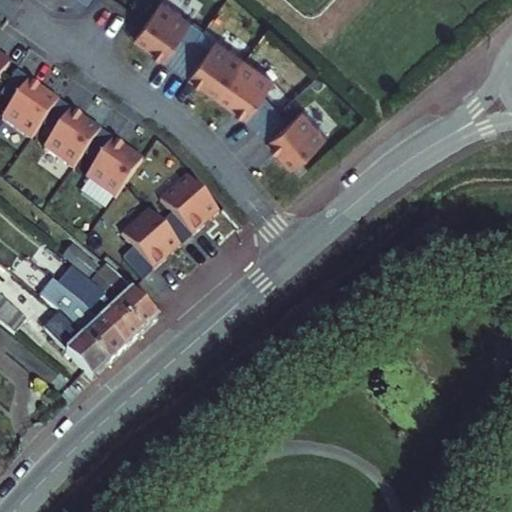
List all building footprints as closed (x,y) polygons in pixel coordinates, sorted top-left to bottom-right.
[(247,117),(290,165),(325,136),(303,107),(289,119),(263,93),(273,77),(215,34),(205,52),(180,34),(191,18),(165,0),(158,0),(134,37),(217,96),(247,117)] [(85,178),(114,198),(142,159),(17,69),(0,91),(0,93),(12,101),(1,118),(30,138),(43,122),(53,132),(43,147),(72,168),(84,152),(94,160),(85,178)] [(123,259),(142,280),(219,212),(187,178),(160,201),(172,217),(161,225),(148,210),(122,234),(133,249),(123,259)] [(69,245),(59,256),(84,276),(94,265),(69,245)] [(104,264),(88,279),(99,288),(114,274),(115,273),(104,264)] [(114,274),(99,288),(140,332),(156,318),(114,274)] [(66,318),(83,303),(52,277),(37,295),(59,312),(60,313),(66,318)] [(83,303),(125,346),(140,332),(99,288),(83,303)] [(3,290),(0,293),(0,324),(12,334),(30,311),(3,290)] [(83,303),(66,318),(108,362),(125,346),(83,303)] [(108,362),(66,318),(60,313),(59,312),(44,326),(92,376),(108,362)]
